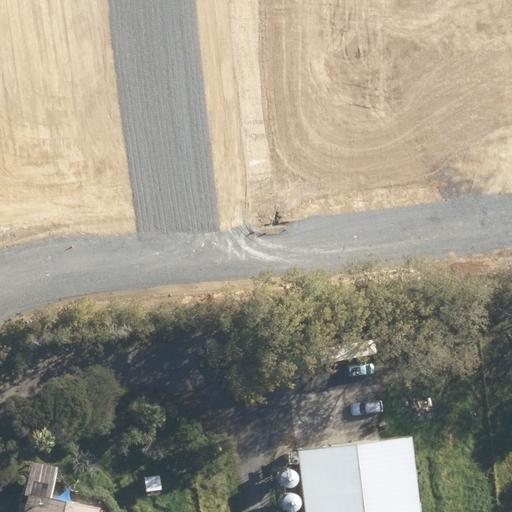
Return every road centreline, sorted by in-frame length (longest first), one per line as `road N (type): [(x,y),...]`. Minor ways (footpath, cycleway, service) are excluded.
road 1 (track): [(0,400),(50,366),(148,360),(201,374),(246,415),(260,455),(265,511)]
road 2 (track): [(0,327),(76,283),(138,283)]
road 3 (track): [(246,415),(377,391)]
